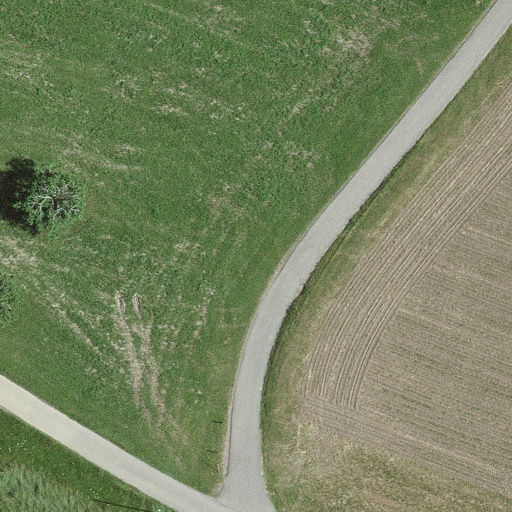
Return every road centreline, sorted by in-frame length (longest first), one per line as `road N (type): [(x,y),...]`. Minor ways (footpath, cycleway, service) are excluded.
road 1 (unclassified): [(511,0),(301,258),(275,301),(244,408),(246,511)]
road 2 (unclassified): [(215,511),(0,387)]
